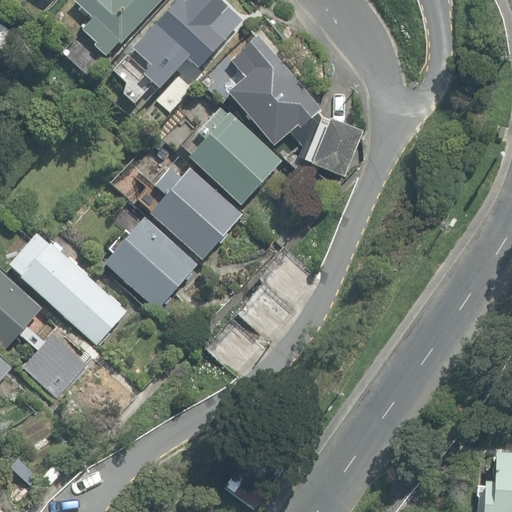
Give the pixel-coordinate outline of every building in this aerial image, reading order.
[(93,45),(105,56),(119,42),(121,44),(161,0),(75,0),(74,1),(92,18),(81,29),(96,43),(93,45)] [(143,73),(160,89),(175,72),(174,71),(186,58),(197,68),(233,28),(220,16),(228,7),(220,0),(177,0),(134,49),(151,64),(143,73)] [(0,48),(2,50),(13,31),(0,24),(0,48)] [(311,164),(344,177),(362,132),(329,119),(329,121),(322,119),(317,113),(321,110),(257,36),(241,50),(242,52),(231,61),(245,78),(228,93),(273,146),(290,131),(302,146),(298,157),(311,163),(311,164)] [(274,42),(281,50),(286,45),(278,37),(274,42)] [(189,158),(240,206),(281,162),(228,112),(226,114),(219,108),(197,132),(206,140),(189,158)] [(149,215),(202,260),(241,214),(188,168),(180,179),(168,169),(153,186),(165,196),(149,215)] [(105,263),(156,309),(196,265),(145,219),(105,263)] [(20,278),(97,345),(126,312),(49,245),(48,246),(36,235),(10,265),(22,276),(20,278)] [(276,253),(253,285),(287,309),(310,277),(276,253)] [(0,348),(3,351),(41,307),(0,271),(0,348)] [(287,309),(253,285),(231,316),(265,340),(287,309)] [(234,349),(213,333),(200,350),(221,366),(234,349)] [(0,379),(10,368),(0,358),(0,379)] [(241,464),(271,486),(282,470),(252,449),(241,464)] [(481,511),(511,511),(511,452),(491,452),(490,481),(483,481),(481,511)] [(225,487),(254,508),(266,492),(237,471),(225,487)]
